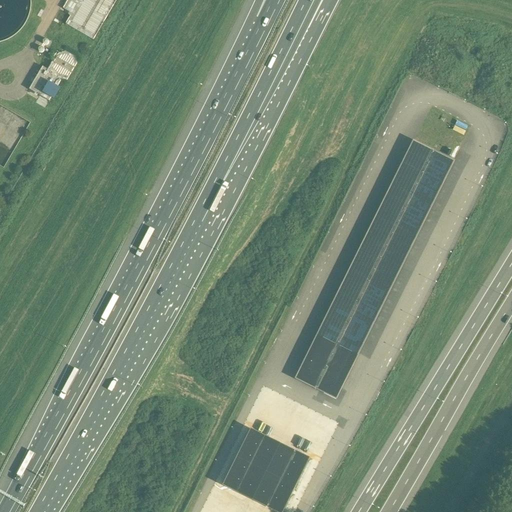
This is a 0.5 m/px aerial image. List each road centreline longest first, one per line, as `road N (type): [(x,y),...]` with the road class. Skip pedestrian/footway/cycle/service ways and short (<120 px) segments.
road 1 (motorway): [(201,140),(3,511)]
road 2 (motorway): [(40,511),(200,221)]
road 3 (motorway): [(511,258),(359,511)]
road 4 (motorway): [(200,221),(330,0)]
road 5 (motorway): [(200,221),(309,0)]
road 6 (motorway): [(387,511),(511,303)]
road 7 (motorway): [(270,0),(201,140)]
road 8 (motorway): [(264,0),(201,140)]
